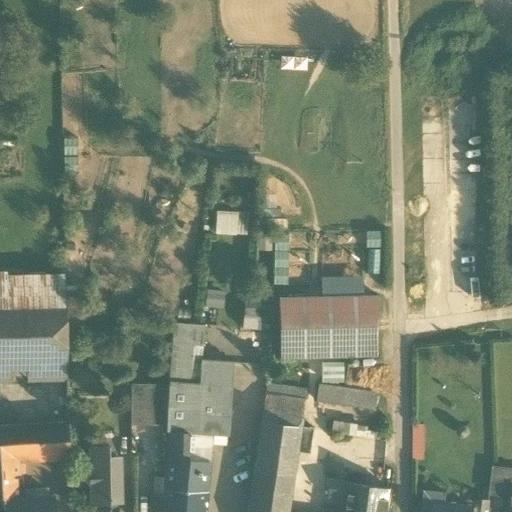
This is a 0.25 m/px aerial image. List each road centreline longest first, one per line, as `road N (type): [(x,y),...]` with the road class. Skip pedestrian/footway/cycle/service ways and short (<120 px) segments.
road 1 (track): [(401,511),(388,0)]
road 2 (unknown): [(18,511),(17,236)]
